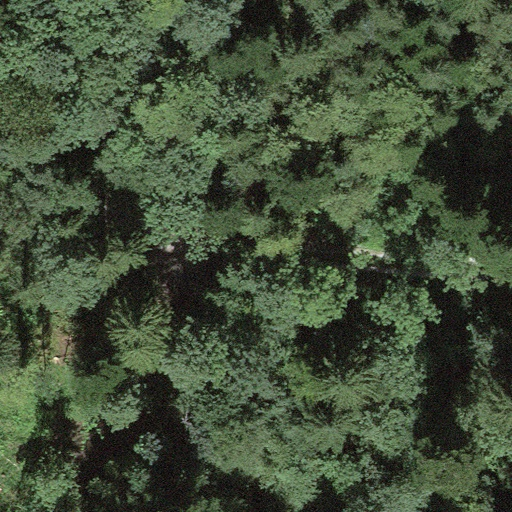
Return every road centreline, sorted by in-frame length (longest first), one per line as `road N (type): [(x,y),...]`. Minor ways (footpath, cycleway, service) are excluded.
road 1 (track): [(511,274),(442,274),(199,247),(0,201)]
road 2 (track): [(88,511),(199,247)]
